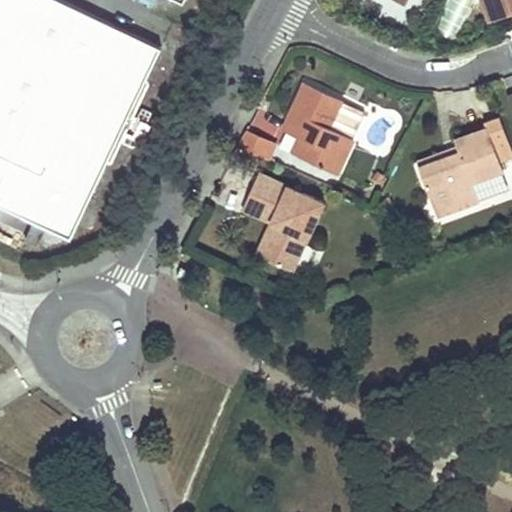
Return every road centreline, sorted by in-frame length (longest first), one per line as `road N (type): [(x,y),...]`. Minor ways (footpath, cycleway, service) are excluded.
road 1 (residential): [(117,301),(277,0)]
road 2 (residential): [(511,55),(445,74),(410,68),(277,0)]
road 3 (residential): [(99,381),(149,511)]
